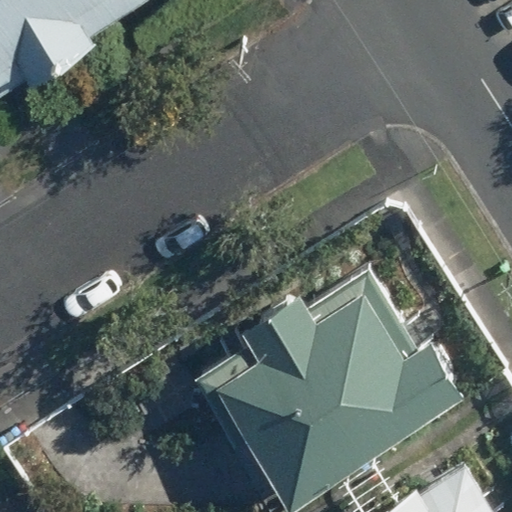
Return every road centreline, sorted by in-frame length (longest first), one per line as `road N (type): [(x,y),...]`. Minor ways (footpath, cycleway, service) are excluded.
road 1 (residential): [(0,282),(438,0)]
road 2 (residential): [(511,117),(438,0)]
